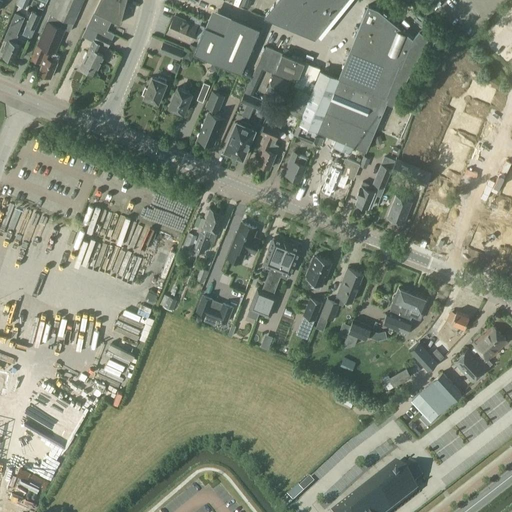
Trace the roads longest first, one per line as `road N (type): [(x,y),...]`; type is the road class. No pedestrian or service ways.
road 1 (tertiary): [(101,128),(434,264)]
road 2 (unclassified): [(101,128),(149,0)]
road 3 (residential): [(434,264),(492,147)]
